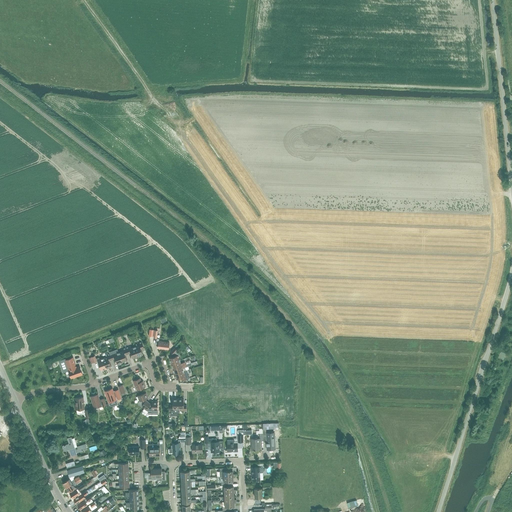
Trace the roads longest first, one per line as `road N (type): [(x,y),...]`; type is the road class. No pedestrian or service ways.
road 1 (unclassified): [(437,511),(511,268)]
road 2 (unclassified): [(511,186),(492,0)]
road 3 (tertiary): [(67,511),(14,401)]
